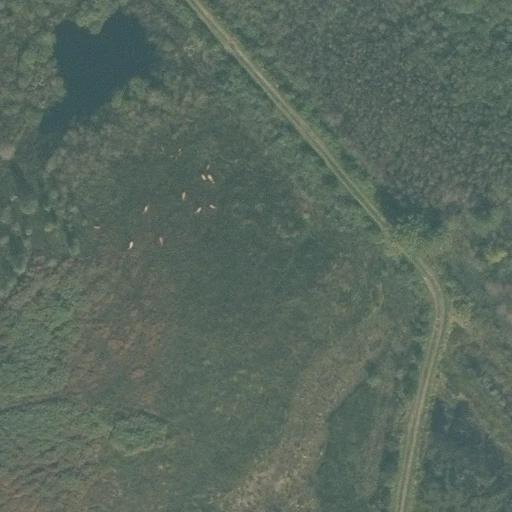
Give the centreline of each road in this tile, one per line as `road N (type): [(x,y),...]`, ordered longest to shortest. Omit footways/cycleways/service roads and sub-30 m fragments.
road 1 (track): [(438,292),(190,0)]
road 2 (track): [(438,292),(397,511)]
